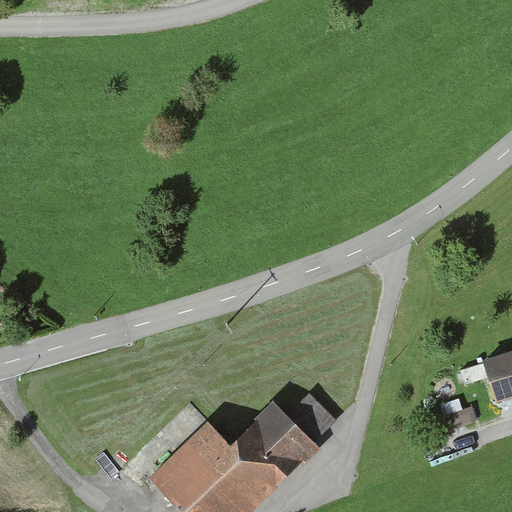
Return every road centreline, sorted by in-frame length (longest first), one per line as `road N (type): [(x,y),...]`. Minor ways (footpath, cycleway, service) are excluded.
road 1 (tertiary): [(0,364),(281,284),(388,237),(511,152)]
road 2 (track): [(279,511),(511,418)]
road 3 (unclassified): [(239,0),(103,27),(0,28)]
